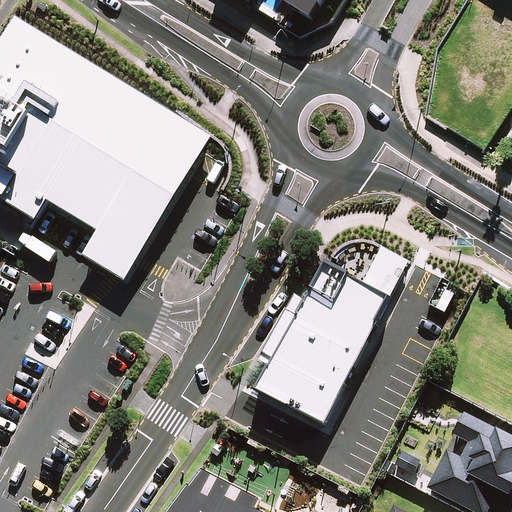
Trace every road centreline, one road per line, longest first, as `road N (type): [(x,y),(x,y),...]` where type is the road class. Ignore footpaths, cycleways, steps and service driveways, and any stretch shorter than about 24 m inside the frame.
road 1 (residential): [(104,511),(237,307)]
road 2 (secondary): [(287,131),(239,84),(155,29),(131,0)]
road 3 (secondary): [(150,0),(315,86)]
road 4 (secondary): [(511,248),(415,192),(347,170)]
road 5 (residential): [(237,307),(238,273),(290,144)]
road 6 (residential): [(337,172),(263,289),(237,307)]
road 7 (secondary): [(377,126),(511,214)]
road 8 (residential): [(419,0),(391,50),(374,111)]
